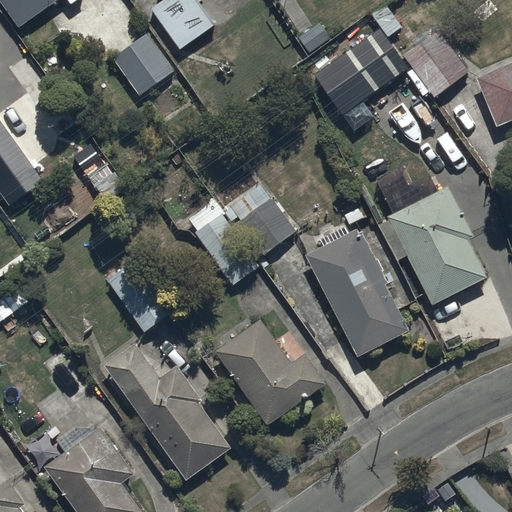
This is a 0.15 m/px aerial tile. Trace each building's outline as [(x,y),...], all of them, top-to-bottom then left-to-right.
[(2,0),(20,25),(54,0),(71,0),(73,2),(75,0),(2,0)] [(218,23),(201,0),(159,0),(151,6),(181,49),(188,44),(194,51),(221,32),(216,25),(218,23)] [(311,51),(330,37),(319,21),(299,35),(311,51)] [(316,74),(346,114),(410,67),(380,27),(316,74)] [(472,70),(441,27),(405,54),(436,96),(472,70)] [(177,69),(148,31),(113,57),(141,96),(177,69)] [(81,121),(28,48),(5,65),(58,137),(81,121)] [(511,60),(479,74),(500,123),(511,117),(511,60)] [(421,82),(378,103),(391,129),(407,121),(425,158),(460,141),(447,115),(439,119),(421,82)] [(0,185),(14,205),(45,183),(0,118),(0,185)] [(113,173),(81,125),(63,138),(95,185),(113,173)] [(298,228),(259,180),(225,208),(234,220),(239,215),(242,218),(241,219),(268,252),(298,228)] [(391,218),(380,224),(398,260),(410,254),(435,303),(490,274),(470,236),(477,233),(451,183),(389,215),(391,218)] [(262,264),(224,214),(227,212),(214,195),(207,200),(209,202),(190,217),(198,229),(195,231),(235,284),(262,264)] [(317,247),(308,252),(360,354),(412,327),(388,281),(390,280),(362,225),(351,231),(347,222),(313,239),(317,247)] [(135,258),(107,278),(145,331),(173,311),(135,258)] [(264,316),(217,349),(268,423),(329,381),(308,350),(295,359),(264,316)] [(136,340),(105,362),(147,419),(138,426),(172,472),(180,466),(189,477),(233,445),(200,401),(205,398),(179,363),(162,376),(136,340)] [(66,341),(42,359),(74,404),(97,387),(96,385),(100,381),(72,342),(68,345),(66,341)] [(103,423),(47,464),(81,511),(142,511),(145,510),(123,480),(137,470),(103,423)] [(0,460),(0,511),(26,511),(22,506),(29,501),(0,460)]
